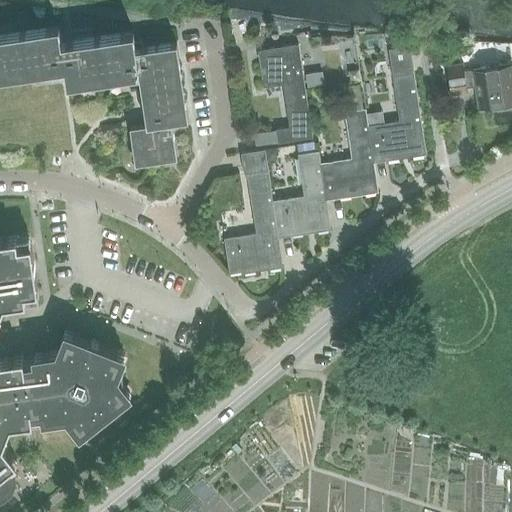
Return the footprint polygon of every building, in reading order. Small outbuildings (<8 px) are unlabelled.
[(134,31),(73,40),(62,42),(60,26),(0,34),(0,76),(59,68),(64,67),(67,84),(139,73),(146,123),(139,125),(130,126),(135,163),(177,157),(172,121),(188,118),(177,42),(137,47),(134,31)] [(279,141),(313,136),(298,44),(258,50),(264,86),(284,83),(290,126),(277,128),(279,141)] [(375,81),(389,80),(389,59),(374,60),(375,81)] [(400,119),(369,124),(374,161),(426,152),(412,60),(391,64),(400,119)] [(511,62),(465,69),(464,61),(447,63),(451,93),(468,91),(467,87),(475,86),(478,107),(511,102),(511,62)] [(360,84),(343,86),(347,110),(345,111),(352,156),(320,161),(326,198),(379,190),(374,161),(369,124),(366,107),(364,108),(360,84)] [(331,228),(326,198),(320,161),(318,149),(316,149),(315,140),(302,142),(303,151),(298,152),(305,194),(273,199),(279,237),(331,228)] [(279,170),(297,165),(292,144),(273,149),(279,170)] [(247,172),(257,232),(225,237),(231,272),(243,270),(243,272),(283,266),(279,237),(268,169),(265,148),(241,152),(244,172),(247,172)] [(0,502),(4,501),(9,496),(14,490),(16,483),(16,476),(14,469),(12,463),(17,459),(3,442),(11,422),(33,419),(32,411),(43,409),(44,417),(66,414),(80,431),(131,391),(122,379),(119,381),(114,374),(117,367),(120,368),(125,353),(65,329),(57,350),(35,353),(36,362),(25,363),(23,355),(1,358),(0,356),(0,312),(4,302),(26,299),(25,291),(38,289),(31,241),(17,243),(16,235),(0,237),(0,502)]
